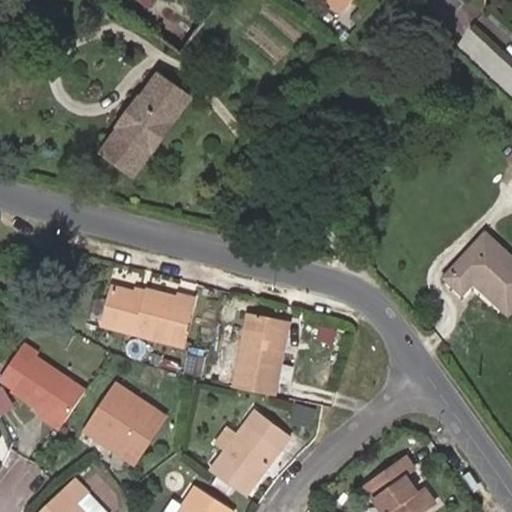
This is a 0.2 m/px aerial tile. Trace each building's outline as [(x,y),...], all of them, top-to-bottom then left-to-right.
[(323,0),(344,15),(354,0),(323,0)] [(153,151),(171,126),(170,125),(188,101),(158,80),(141,104),(140,103),(121,129),(123,129),(105,153),(134,174),(152,150),(153,151)] [(511,311),(511,259),(486,235),(446,279),(463,294),(474,283),(509,315),(511,311)] [(181,347),(193,304),(146,291),(144,296),(134,294),(113,288),(104,326),(181,347)] [(144,296),(146,291),(135,288),(134,294),(144,296)] [(276,396),(286,342),(281,341),(285,320),(247,313),(233,388),(276,396)] [(286,342),(290,321),(285,320),(281,341),(286,342)] [(338,344),(341,328),(321,325),(318,340),(338,344)] [(85,390),(35,358),(38,354),(22,344),(0,376),(0,382),(11,390),(10,392),(38,411),(35,415),(59,431),(85,390)] [(189,353),(188,374),(207,376),(208,354),(189,353)] [(122,458),(155,409),(116,383),(83,432),(122,458)] [(311,427),(316,411),(297,405),(292,421),(311,427)] [(134,467),(168,417),(155,409),(122,458),(134,467)] [(247,497),(292,436),(255,410),(238,434),(225,452),(210,471),(247,497)] [(225,452),(238,434),(228,427),(216,445),(225,452)] [(424,511),(436,503),(426,490),(419,495),(406,476),(416,470),(407,458),(365,488),(382,511),(424,511)] [(82,511),(76,506),(89,494),(75,480),(42,511),(82,511)] [(234,511),(195,487),(184,505),(179,511),(234,511)] [(105,511),(89,494),(76,506),(82,511),(105,511)] [(179,511),(184,505),(172,498),(163,511),(179,511)]
